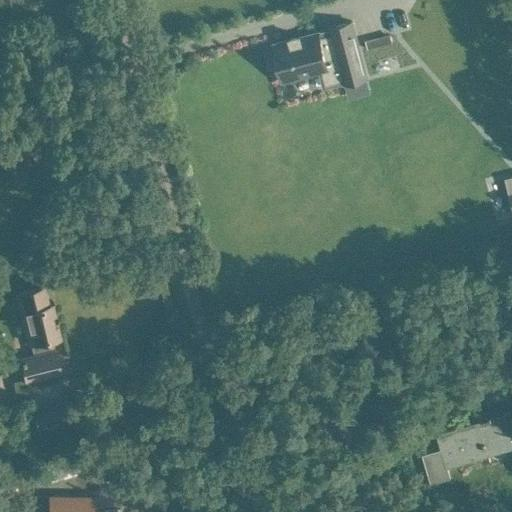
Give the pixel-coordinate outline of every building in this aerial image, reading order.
[(318,31),(272,43),(282,79),(321,69),(325,85),(351,78),(352,79),(366,76),(352,20),(330,26),(331,32),(319,36),(318,31)] [(389,33),(381,35),(384,43),(391,41),(389,33)] [(26,378),(40,375),(59,370),(54,350),(50,351),(47,338),(58,335),(50,303),(46,304),(42,286),(18,292),(30,342),(34,341),(37,355),(22,358),(26,378)] [(368,352),(386,335),(369,317),(352,334),(368,352)] [(434,480),(451,475),(448,465),(511,446),(511,415),(510,411),(490,417),(490,415),(483,417),(483,418),(436,432),(441,447),(426,451),(434,480)] [(102,451),(88,468),(103,479),(116,462),(102,451)] [(99,511),(100,494),(48,493),(47,511),(99,511)]
